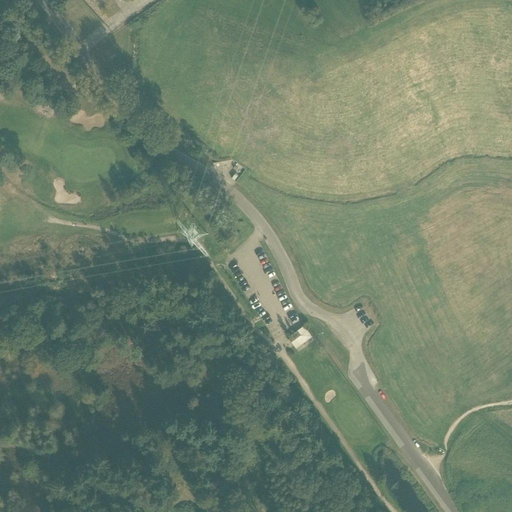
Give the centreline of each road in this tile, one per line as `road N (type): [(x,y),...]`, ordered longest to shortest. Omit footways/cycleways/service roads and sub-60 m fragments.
road 1 (unclassified): [(454,511),(365,393),(346,334),(296,297),(280,250),(251,205),(151,138),(42,0)]
road 2 (track): [(224,182),(201,229),(208,265),(394,511)]
